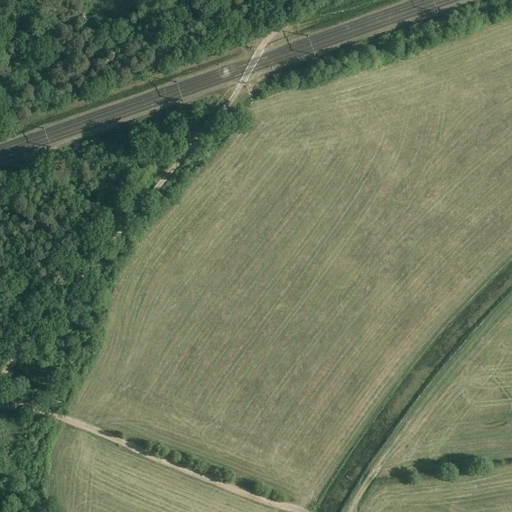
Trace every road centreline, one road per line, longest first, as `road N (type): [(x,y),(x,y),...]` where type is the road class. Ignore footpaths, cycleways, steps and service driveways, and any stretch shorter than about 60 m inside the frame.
road 1 (track): [(0,379),(231,97),(280,26),(288,0)]
road 2 (track): [(302,511),(35,408),(0,403)]
road 3 (track): [(507,308),(441,380),(351,511)]
